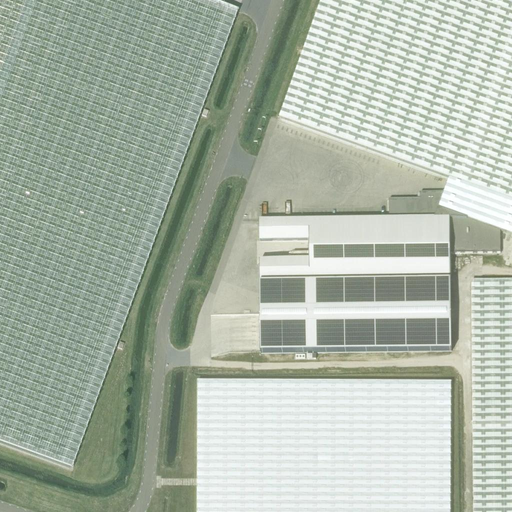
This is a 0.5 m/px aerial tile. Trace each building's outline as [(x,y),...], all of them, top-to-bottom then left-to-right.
[(0,0),(0,445),(71,471),(237,13),(202,0),(0,0)] [(450,181),(511,202),(511,0),(322,0),(280,120),(450,181)] [(450,222),(450,255),(500,255),(500,232),(511,236),(511,202),(450,181),(445,194),(420,194),(420,201),(389,201),(389,223),(450,222)] [(259,224),(259,246),(310,245),(310,263),(260,263),(260,285),(260,357),(451,355),(450,283),(450,255),(450,222),(389,223),(259,224)] [(511,511),(511,281),(471,282),(473,511),(511,511)] [(197,511),(450,511),(451,383),(198,382),(197,511)]
